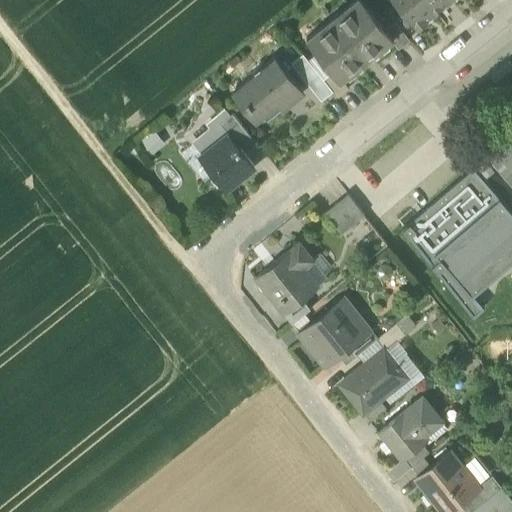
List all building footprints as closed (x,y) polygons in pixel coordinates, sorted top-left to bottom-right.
[(335,69),(343,79),(345,78),(391,40),(392,39),(384,29),(361,0),(353,0),(309,36),(320,50),(335,69)] [(425,20),(433,14),(421,0),(392,0),(415,28),(417,27),(418,28),(426,21),(425,20)] [(442,6),(450,0),(449,0),(421,0),(433,14),(434,13),(435,14),(443,7),(442,6)] [(391,40),(398,49),(409,40),(393,21),(384,29),(392,39),(391,40)] [(320,50),(307,61),(322,79),(335,69),(320,50)] [(290,63),(320,101),(332,91),(337,98),(352,86),(345,78),(343,79),(335,69),(322,79),(307,61),(302,54),(290,63)] [(236,88),(258,114),(275,101),(278,104),(299,87),(274,56),(236,88)] [(511,63),(509,61),(490,77),(495,83),(511,69),(511,63)] [(219,114),(224,120),(229,116),(222,108),(219,110),(219,114)] [(228,134),(239,148),(252,138),(232,113),(229,116),(224,120),(219,123),(228,134)] [(239,148),(228,134),(219,123),(224,120),(219,114),(207,124),(211,129),(193,144),(202,155),(199,157),(213,174),(225,189),(239,177),(237,175),(250,165),(252,167),(253,166),(239,148)] [(154,130),(140,141),(151,155),(165,144),(154,130)] [(511,136),(489,156),(511,183),(511,136)] [(203,182),(213,174),(199,157),(189,166),(203,182)] [(483,158),(473,168),(484,180),(494,171),(483,158)] [(237,175),(239,177),(252,167),(250,165),(237,175)] [(484,308),(473,295),(511,261),(511,212),(484,180),(473,168),(402,229),(473,318),(484,308)] [(324,213),(341,235),(364,216),(347,195),(324,213)] [(256,278),(284,313),(302,298),(318,285),(304,267),(313,259),(299,242),(256,278)] [(328,277),(313,259),(304,267),(318,285),(328,277)] [(299,332),(325,365),(338,354),(349,346),(369,329),(368,328),(342,297),(312,322),(299,332)] [(284,313),(292,322),(304,312),(310,307),(302,298),(284,313)] [(291,323),(299,332),(312,322),(304,312),(292,322),(291,323)] [(407,314),(396,323),(405,333),(415,324),(407,314)] [(396,323),(377,338),(369,327),(368,328),(369,329),(349,346),(356,355),(376,339),(383,349),(383,348),(385,350),(397,340),(405,333),(396,323)] [(376,339),(356,355),(363,364),(383,349),(376,339)] [(406,351),(397,340),(385,350),(407,377),(384,395),(390,402),(424,375),(405,352),(406,351)] [(349,346),(338,354),(345,363),(356,355),(349,346)] [(340,383),(363,412),(380,398),(384,395),(407,377),(385,350),(383,348),(383,349),(363,364),(340,383)] [(379,432),(401,460),(404,458),(421,444),(426,440),(428,442),(447,427),(439,418),(439,417),(422,397),(379,432)] [(380,398),(363,412),(370,420),(387,407),(380,398)] [(421,444),(404,458),(411,467),(428,453),(421,444)] [(416,479),(443,511),(447,511),(459,503),(478,487),(477,486),(461,467),(449,452),(416,479)] [(476,455),(461,467),(477,486),(492,474),(476,455)] [(394,482),(411,467),(404,458),(401,460),(386,472),(394,482)] [(490,511),(505,500),(497,490),(501,486),(492,474),(477,486),(478,487),(459,503),(466,511),(469,511),(474,508),(476,511),(490,511)] [(511,511),(511,508),(505,500),(490,511),(511,511)]
